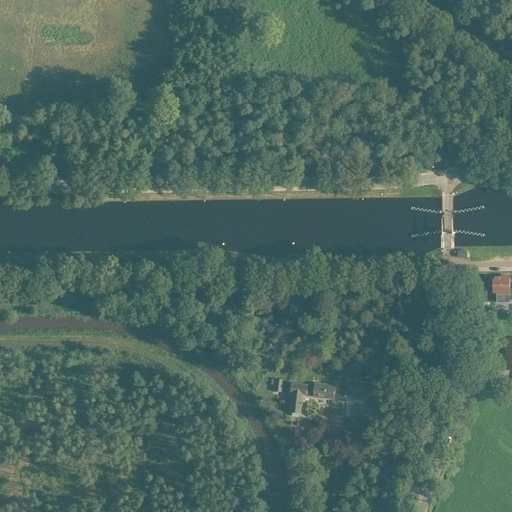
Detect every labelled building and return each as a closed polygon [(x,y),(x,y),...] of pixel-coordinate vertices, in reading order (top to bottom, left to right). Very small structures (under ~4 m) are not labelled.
[(511,288),(510,289),(510,276),(501,276),(501,278),(493,278),(493,280),(491,280),(491,287),(493,287),(493,293),(497,292),(497,294),(497,302),(510,302),(510,300),(511,299),(511,288)] [(495,377),(495,384),(508,384),(508,376),(495,377)] [(365,395),(365,390),(366,382),(361,382),(361,378),(360,377),(356,377),(355,381),(349,380),(349,384),(347,395),(362,396),(362,395),(365,396),(365,395)] [(271,379),(270,391),(280,392),(281,380),(271,379)] [(293,393),(291,413),(300,414),(302,405),(303,405),(303,403),(302,402),(303,395),(307,395),(313,396),(313,397),(334,399),(336,386),(315,384),(315,386),(308,386),(308,385),(292,383),(290,393),(293,393)] [(363,419),(363,418),(365,407),(365,406),(353,405),(351,417),(363,419)]
